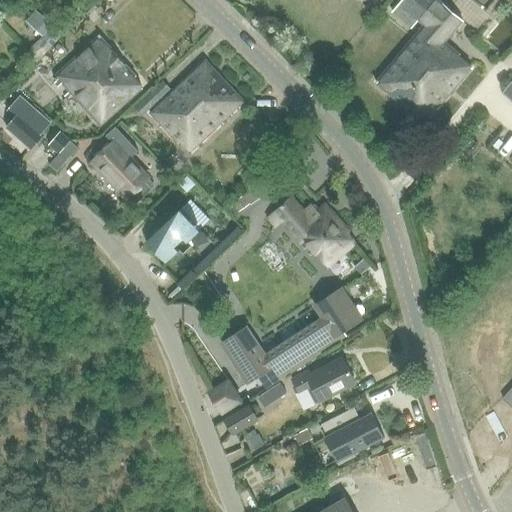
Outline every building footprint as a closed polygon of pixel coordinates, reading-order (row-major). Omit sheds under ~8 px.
[(423,26),(375,83),(424,124),(471,68),(458,57),(459,55),(445,43),(463,21),(437,0),(402,0),(392,12),(411,28),(417,21),(423,26)] [(28,52),(37,62),(63,35),(54,25),(53,26),(36,11),(27,20),(44,37),(28,52)] [(61,84),(103,125),(143,88),(133,78),(137,75),(100,36),(54,79),(57,81),(55,83),(58,86),(61,84)] [(205,61),(150,113),(178,143),(181,140),(189,149),(185,153),(188,156),(244,102),(205,61)] [(42,132),(51,123),(20,96),(10,107),(16,113),(4,126),(30,149),(43,134),(42,132)] [(112,143),(92,162),(132,204),(154,184),(130,159),(138,151),(115,127),(106,136),(112,143)] [(60,131),(48,145),(58,154),(70,140),(60,131)] [(58,154),(50,164),(58,171),(78,146),(70,140),(58,154)] [(241,191),(251,203),(270,187),(259,175),(241,191)] [(228,201),(238,212),(249,203),(239,191),(228,201)] [(326,254),(334,262),(354,244),(347,235),(350,232),(326,205),(320,210),(315,205),(305,214),(291,198),(269,218),(277,228),(283,222),(302,243),(306,240),(322,258),(326,254)] [(200,229),(209,220),(190,200),(181,209),(180,209),(146,242),(166,263),(186,284),(220,250),(200,229)] [(344,254),(352,264),(353,264),(362,273),(370,266),(353,246),(344,254)] [(248,326),(226,340),(220,344),(248,385),(260,377),(268,389),(333,345),(347,336),(344,331),(358,321),(338,289),(312,306),(320,317),(266,354),(248,326)] [(343,358),(311,375),(308,369),(290,378),(298,394),(312,386),(321,403),(356,385),(343,358)] [(209,394),(221,414),(242,401),(229,381),(209,394)] [(280,384),(272,389),(279,399),(287,394),(280,384)] [(263,395),(258,398),(264,409),(269,405),(263,395)] [(225,422),(234,437),(258,422),(249,407),(225,422)] [(354,408),(321,424),(327,437),(323,439),(338,466),(341,464),(342,464),(356,456),(354,453),(384,438),(372,413),(360,420),(354,408)] [(307,429),(294,435),(299,446),(312,439),(307,429)] [(353,511),(345,498),(321,511),(353,511)]
